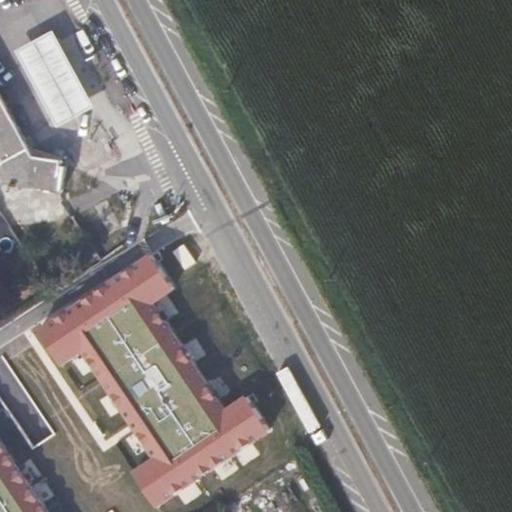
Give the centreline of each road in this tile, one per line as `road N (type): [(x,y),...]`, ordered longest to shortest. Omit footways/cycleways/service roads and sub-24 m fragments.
road 1 (tertiary): [(413,511),(138,0)]
road 2 (tertiary): [(105,0),(380,511)]
